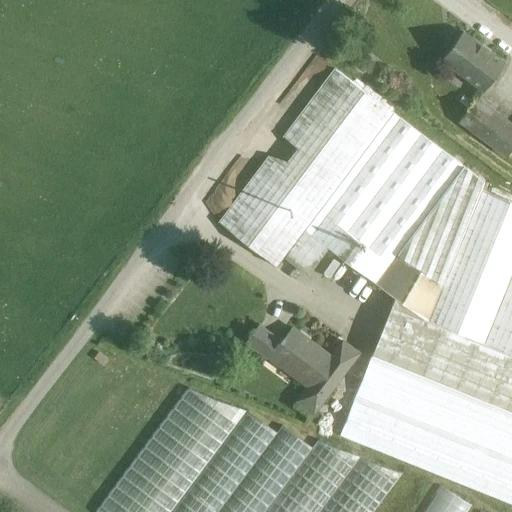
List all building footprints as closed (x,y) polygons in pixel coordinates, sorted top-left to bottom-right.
[(504,60),(464,31),(444,59),(485,88),(504,60)] [(335,70),(219,224),(277,267),(320,210),(326,203),(393,114),(335,70)] [(475,98),(459,120),(475,131),(490,109),(475,98)] [(511,151),(511,125),(490,109),(475,131),(509,156),(511,151)] [(399,119),(332,208),(326,203),(320,210),(327,215),(311,235),(376,284),(399,254),(464,167),(399,119)] [(464,167),(399,254),(442,287),(480,190),(484,182),(464,167)] [(511,203),(480,190),(442,287),(428,323),(511,356),(511,203)] [(442,287),(399,254),(376,284),(428,323),(442,287)] [(511,373),(386,323),(373,355),(494,403),(492,409),(508,416),(510,410),(511,410),(511,373)] [(259,325),(246,343),(257,351),(270,334),(259,325)] [(331,358),(292,328),(284,339),(282,339),(280,341),(270,334),(257,351),(267,359),(270,354),(280,362),(278,364),(308,387),(331,358)] [(308,387),(297,402),(313,414),(358,354),(343,343),(331,358),(308,387)] [(492,409),(371,361),(357,397),(477,445),(476,450),(492,456),(494,451),(511,458),(511,417),(508,416),(492,409)] [(190,388),(97,511),(98,511),(172,511),(249,412),(190,388)] [(476,450),(355,402),(342,435),(511,503),(511,464),(492,456),(476,450)] [(256,415),(181,511),(214,511),(277,431),(256,415)] [(281,434),(220,511),(253,511),(301,449),(281,434)] [(321,441),(266,511),(326,511),(359,469),(321,441)] [(371,463),(333,511),(372,511),(400,475),(371,463)] [(426,511),(471,511),(475,507),(443,486),(426,511)]
